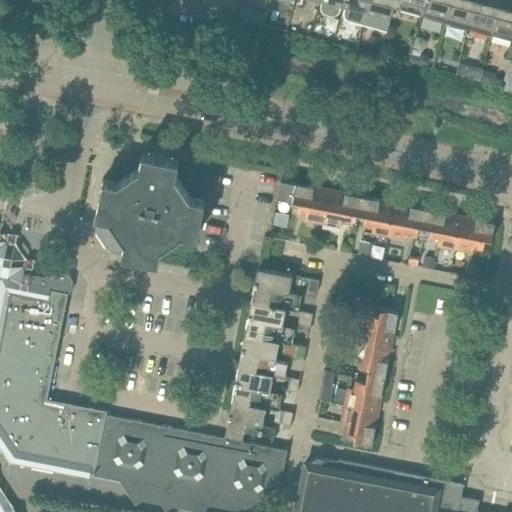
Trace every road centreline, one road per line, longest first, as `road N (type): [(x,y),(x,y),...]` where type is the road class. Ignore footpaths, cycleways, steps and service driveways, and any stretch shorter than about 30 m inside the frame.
road 1 (tertiary): [(511,178),(91,75)]
road 2 (residential): [(298,442),(334,257)]
road 3 (residential): [(511,292),(334,257)]
road 4 (residential): [(482,465),(511,306)]
